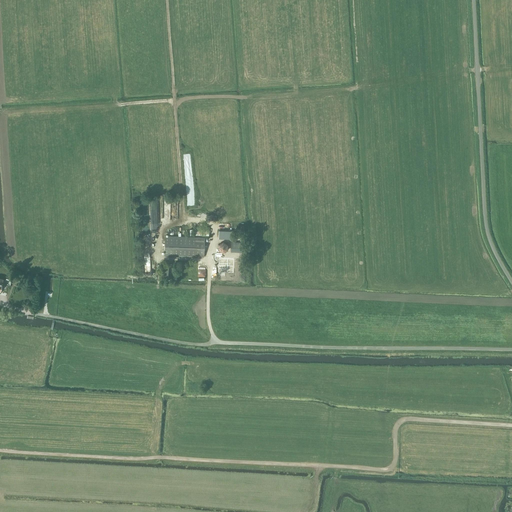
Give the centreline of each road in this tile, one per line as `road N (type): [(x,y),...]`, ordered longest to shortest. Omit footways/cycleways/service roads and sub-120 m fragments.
road 1 (track): [(0,451),(395,468),(400,420),(511,425)]
road 2 (unclassified): [(511,281),(484,212),(474,0)]
road 3 (track): [(446,74),(296,94),(295,83)]
road 4 (track): [(296,94),(174,100)]
